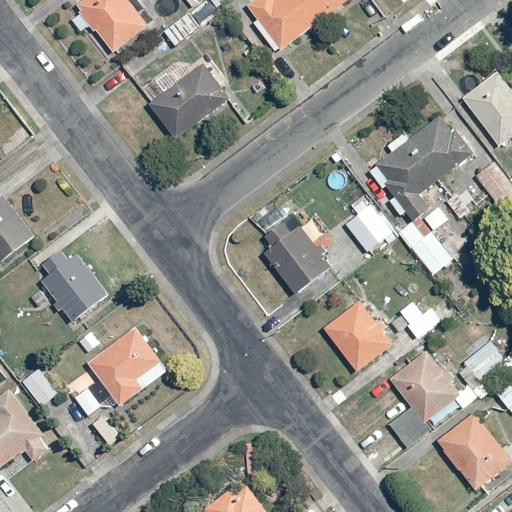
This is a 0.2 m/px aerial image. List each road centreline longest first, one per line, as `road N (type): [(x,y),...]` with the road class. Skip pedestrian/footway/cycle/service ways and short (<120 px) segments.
road 1 (residential): [(163,238),(476,0)]
road 2 (residential): [(0,27),(163,238)]
road 3 (residential): [(91,511),(268,378)]
road 4 (residential): [(163,238),(268,378)]
road 5 (residential): [(268,378),(371,511)]
